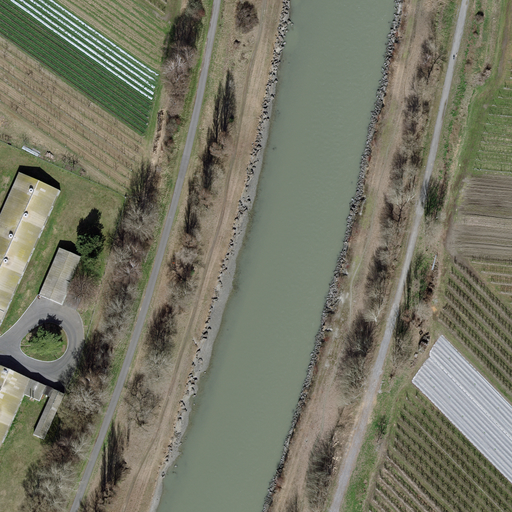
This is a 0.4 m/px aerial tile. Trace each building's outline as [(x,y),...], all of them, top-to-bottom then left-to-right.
[(0,326),(61,196),(18,176),(0,216),(0,326)] [(83,260),(60,251),(39,298),(61,307),(83,260)] [(30,382),(0,367),(0,451),(24,397),(30,382)] [(54,392),(30,382),(24,397),(47,406),(54,392)] [(65,397),(54,392),(47,406),(33,437),(44,442),(65,397)]
